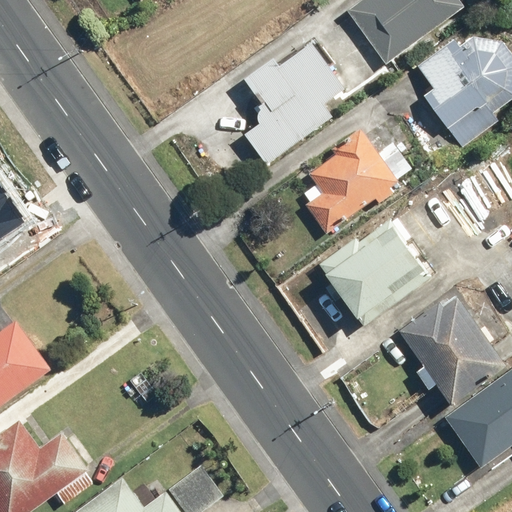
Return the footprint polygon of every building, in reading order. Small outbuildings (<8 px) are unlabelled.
[(469,0),(365,0),(353,9),(372,34),(363,40),(374,54),(380,49),(393,67),(474,6),(469,0)] [(430,96),(464,148),(511,116),(511,44),(493,17),(420,66),(438,91),(430,96)] [(340,68),(322,42),(259,84),(264,92),(257,97),(266,110),(259,115),(265,123),(249,134),(270,165),(343,116),(334,102),(366,81),(352,61),(340,68)] [(344,153),(313,175),(319,184),(308,192),(314,201),(308,206),(329,236),(382,198),(386,204),(403,192),(398,184),(418,170),(397,141),(384,150),(369,129),(341,149),(344,153)] [(362,235),(324,264),(337,281),(328,287),(340,302),(346,297),(369,327),(441,272),(401,219),(368,244),(362,235)] [(511,361),(460,291),(404,333),(426,364),(419,369),(434,390),(442,384),(458,406),(511,366),(511,361)] [(0,408),(56,366),(20,318),(0,332),(0,408)] [(511,366),(458,406),(447,415),(486,467),(511,448),(511,366)] [(69,506),(105,481),(69,428),(48,443),(31,418),(0,438),(0,511),(32,511),(60,493),(69,506)] [(130,477),(77,511),(212,511),(232,499),(208,463),(148,504),(130,477)]
